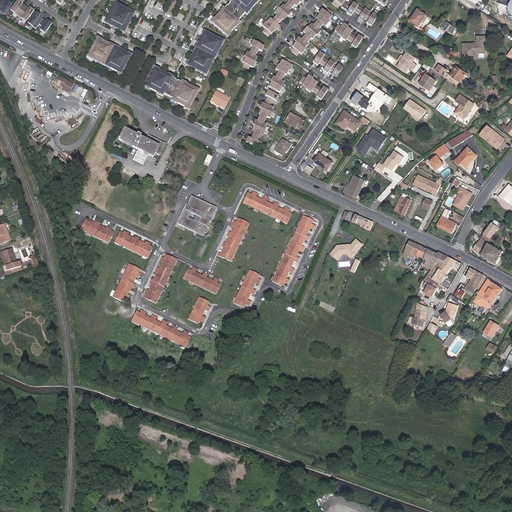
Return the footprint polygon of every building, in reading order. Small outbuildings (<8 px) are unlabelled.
[(216,17),(213,21),(228,34),(231,31),(237,26),(236,25),(251,8),(252,9),(258,3),(257,3),(259,0),(232,0),(231,2),(231,3),(229,5),(229,4),(222,12),(221,11),(216,17)] [(266,20),(262,24),(265,27),(263,30),(268,34),(270,32),(271,33),(275,29),(276,29),(280,25),(278,23),(283,18),(284,19),(288,15),(289,16),(293,12),(291,10),(296,5),(298,6),(301,2),(302,3),(305,0),(290,0),(286,5),(284,4),(280,8),(279,7),(275,11),(278,13),(273,19),(271,17),(267,21),(266,20)] [(333,0),(332,0),(328,0),(327,3),(330,5),(327,8),(333,12),(335,9),(336,10),(340,5),(339,4),(341,1),(342,2),(344,0),(333,0)] [(511,0),(506,0),(503,4),(506,6),(505,7),(507,8),(506,9),(511,12),(511,0)] [(2,1),(0,2),(0,12),(1,14),(0,14),(4,18),(12,7),(8,4),(6,7),(4,5),(2,1)] [(370,25),(377,15),(372,11),(371,13),(368,11),(369,10),(364,7),(363,8),(352,1),(345,10),(350,14),(353,9),(359,13),(357,16),(362,20),(365,16),(367,18),(365,22),(370,25)] [(19,3),(11,14),(19,20),(26,10),(23,7),(24,6),(19,3)] [(133,21),(135,16),(137,12),(119,3),(117,7),(116,7),(113,11),(114,11),(113,14),(112,14),(110,19),(111,19),(109,23),(127,32),(129,28),(130,28),(132,24),(131,23),(133,21)] [(426,15),(418,9),(410,21),(418,26),(422,22),(424,24),(426,23),(428,20),(428,18),(426,16),(426,15)] [(19,20),(27,25),(35,14),(31,11),(30,12),(26,10),(19,20)] [(315,37),(313,35),(318,30),(319,31),(322,27),(323,28),(327,23),(325,21),(327,18),(322,14),(320,17),(319,16),(315,21),(313,19),(309,23),(312,26),(308,31),(306,30),(302,34),(301,33),(298,38),(300,40),(298,43),(295,40),(292,45),(294,47),(292,50),(297,55),(300,51),(301,52),(305,48),(304,47),(306,44),(307,45),(311,41),(312,42),(315,37)] [(37,16),(29,27),(37,32),(40,28),(44,22),(41,20),(42,19),(37,16)] [(447,21),(442,28),(446,30),(450,24),(447,21)] [(48,25),(44,22),(40,28),(44,30),(42,34),(46,37),(53,27),(49,24),(48,25)] [(356,36),(350,32),(351,30),(346,27),(347,26),(342,22),(340,26),(337,24),(333,29),(336,31),(336,32),(340,35),(339,36),(344,40),(346,38),(352,42),(350,44),(355,47),(362,37),(357,34),(356,36)] [(224,39),(207,29),(204,34),(204,33),(200,40),(201,41),(196,49),(197,50),(195,52),(193,51),(190,58),(191,59),(189,63),(205,72),(207,68),(218,50),(219,50),(222,44),(222,43),(224,39)] [(260,49),(263,44),(253,38),(250,43),(252,44),(248,50),(246,49),(243,54),(244,55),(241,59),(243,60),(241,63),(246,67),(248,64),(252,66),(255,61),(254,60),(256,55),(254,54),(258,48),(260,49)] [(124,74),(133,57),(129,54),(122,50),(122,51),(113,46),(113,47),(110,46),(111,44),(104,40),(103,42),(99,39),(90,56),(95,58),(94,58),(113,68),(112,69),(119,73),(120,72),(124,74)] [(490,53),(491,41),(482,41),(482,44),(468,44),(467,58),(473,58),(473,53),(482,53),(490,53)] [(336,65),(333,63),(334,62),(329,59),(328,60),(322,56),(323,54),(319,51),(312,61),(317,64),(318,62),(324,66),(322,69),(327,72),(329,69),(332,71),(331,73),(336,76),(342,67),(337,63),(336,65)] [(416,58),(407,51),(404,56),(403,57),(400,61),(399,62),(400,62),(398,66),(400,67),(399,68),(404,72),(407,67),(413,71),(417,65),(413,62),(416,58)] [(266,124),(263,123),(266,116),(270,118),(272,112),(271,112),(273,107),(270,106),(271,102),(273,99),(276,101),(279,95),(275,93),(277,90),(279,92),(282,87),(281,86),(284,81),(281,80),(285,74),(286,74),(289,70),(290,70),(293,65),(290,64),(292,60),(286,57),(284,60),(282,59),(279,64),(278,63),(275,68),(278,70),(274,76),(272,75),(269,80),(270,81),(267,85),(270,87),(268,90),(267,89),(264,94),(266,95),(264,99),(262,102),(260,102),(258,107),(259,107),(257,113),(258,113),(255,120),(253,119),(251,124),(252,125),(250,130),(252,131),(249,137),(247,136),(244,142),(257,147),(259,141),(257,141),(260,134),(263,135),(265,130),(264,129),(266,124)] [(435,71),(443,76),(447,71),(439,65),(435,71)] [(460,82),(466,73),(457,67),(451,75),(450,75),(447,79),(457,86),(460,82)] [(162,71),(157,69),(148,87),(152,89),(152,90),(159,93),(159,92),(180,103),(179,104),(186,108),(187,107),(191,109),(200,91),(196,89),(189,85),(189,86),(180,81),(179,82),(177,81),(177,80),(168,75),(169,74),(162,71)] [(313,77),(308,74),(306,77),(302,75),(299,81),(302,83),(301,84),(306,87),(305,88),(310,91),(311,89),(317,93),(316,95),(321,98),(327,88),(323,85),(321,87),(315,83),(317,81),(312,78),(313,77)] [(437,81),(426,74),(419,84),(430,91),(437,81)] [(69,92),(73,84),(60,77),(57,83),(64,87),(63,89),(69,92)] [(379,110),(389,96),(378,89),(369,103),(379,110)] [(213,100),(222,105),(226,107),(231,98),(217,92),(213,100)] [(363,102),(365,99),(357,93),(350,102),(363,110),(367,104),(363,102)] [(472,101),(457,93),(453,100),(458,103),(460,104),(459,105),(457,109),(457,111),(465,115),(472,101)] [(425,110),(411,100),(405,108),(420,118),(425,110)] [(457,111),(457,109),(456,108),(454,112),(464,117),(465,115),(457,111)] [(355,131),(361,122),(344,111),(337,123),(345,129),(347,125),(355,131)] [(286,122),(297,129),(298,125),(302,127),(305,121),(291,113),(286,122)] [(475,123),(468,127),(474,133),(479,130),(475,123)] [(133,145),(154,156),(155,153),(159,155),(165,144),(148,135),(146,139),(124,128),(118,140),(133,147),(133,145)] [(499,141),(500,142),(504,138),(492,128),(485,136),(495,145),(499,141)] [(458,136),(462,142),(473,135),(469,129),(458,136)] [(378,150),(385,139),(372,130),(367,137),(365,136),(356,149),(364,155),(371,146),(378,150)] [(453,148),(462,142),(458,136),(449,142),(453,148)] [(284,153),(291,142),(283,137),(276,148),(284,153)] [(450,150),(445,144),(435,152),(438,156),(431,162),(438,170),(445,165),(440,159),(450,150)] [(153,157),(154,156),(133,145),(133,147),(153,157)] [(474,153),(468,148),(456,161),(460,165),(461,164),(465,167),(465,166),(467,167),(474,158),(474,157),(475,155),(474,154),(474,153)] [(392,170),(397,162),(399,163),(403,157),(394,150),(389,157),(388,156),(383,165),(392,170)] [(321,155),(320,154),(314,161),(328,171),(333,163),(326,158),(321,155)] [(312,165),(306,161),(303,166),(308,170),(312,165)] [(433,193),(437,184),(419,175),(414,184),(433,193)] [(343,192),(357,198),(365,181),(354,176),(348,188),(346,187),(343,192)] [(436,195),(441,186),(437,184),(433,193),(436,195)] [(460,186),(457,191),(460,193),(454,204),(463,210),(465,205),(463,204),(468,197),(469,198),(472,193),(460,186)] [(243,202),(287,223),(291,214),(288,212),(290,209),(285,207),(283,210),(277,207),(278,204),(274,202),(273,205),(266,202),(267,199),(263,197),(262,200),(255,197),(256,194),(253,192),(251,195),(247,193),(243,202)] [(401,196),(395,210),(404,214),(410,201),(406,198),(407,196),(404,194),(402,197),(401,196)] [(210,205),(191,196),(190,199),(208,209),(210,205)] [(190,199),(178,224),(194,232),(195,229),(204,233),(216,208),(210,205),(208,209),(190,199)] [(445,217),(449,211),(446,209),(437,225),(451,233),(457,224),(445,217)] [(361,224),(360,226),(365,228),(368,220),(359,215),(355,214),(353,220),(361,224)] [(313,221),(304,216),(273,282),(282,286),(284,283),(286,284),(288,280),(286,279),(289,272),(291,273),(293,269),(291,268),(294,261),(297,262),(299,258),(296,257),(299,251),(302,252),(304,247),(301,246),(304,240),(307,241),(309,236),(307,235),(310,229),(312,230),(314,226),(312,224),(313,221)] [(230,261),(248,223),(237,218),(236,222),(234,221),(232,225),(234,226),(231,232),(229,232),(227,236),(228,237),(226,243),(224,242),(222,247),(223,248),(220,254),(219,253),(217,255),(230,261)] [(368,220),(365,228),(370,230),(373,222),(368,220)] [(105,228),(99,225),(100,223),(96,221),(95,223),(91,221),(90,224),(86,222),(81,231),(86,233),(87,231),(109,242),(113,232),(110,231),(111,229),(107,226),(105,228)] [(488,242),(499,228),(493,223),(482,237),(488,242)] [(0,243),(0,244),(10,240),(4,225),(0,226),(0,243)] [(119,231),(114,241),(148,258),(153,247),(149,245),(149,244),(145,242),(145,243),(138,240),(139,239),(134,237),(134,238),(127,235),(128,233),(124,231),(123,233),(119,231)] [(362,244),(356,239),(351,245),(349,244),(349,245),(347,245),(346,244),(337,245),(331,253),(338,259),(342,253),(347,253),(351,257),(362,244)] [(497,263),(503,251),(488,243),(488,245),(481,240),(473,248),(481,255),(497,263)] [(428,249),(409,241),(403,254),(414,259),(416,255),(424,259),(428,249)] [(428,249),(424,259),(426,260),(430,262),(427,267),(432,269),(427,276),(433,280),(436,275),(442,266),(439,264),(444,255),(439,253),(438,254),(428,249)] [(11,250),(1,252),(6,271),(16,268),(20,267),(19,262),(15,263),(11,250)] [(20,267),(6,271),(1,252),(0,252),(0,260),(4,275),(21,270),(20,267)] [(392,262),(396,253),(392,252),(391,254),(389,253),(386,259),(392,262)] [(155,303),(176,260),(165,255),(164,258),(162,257),(160,262),(161,262),(159,269),(157,268),(155,272),(156,273),(153,280),(151,279),(149,283),(151,284),(148,291),(146,290),(144,294),(146,295),(145,298),(155,303)] [(442,266),(448,257),(444,255),(439,264),(442,266)] [(443,279),(455,260),(448,257),(442,266),(436,275),(443,279)] [(407,259),(405,264),(418,271),(420,265),(407,259)] [(125,299),(127,300),(129,296),(127,295),(131,288),(133,289),(135,285),(133,284),(136,277),(138,278),(140,274),(138,273),(140,270),(129,264),(114,297),(124,302),(125,299)] [(187,269),(183,278),(216,293),(220,284),(217,283),(218,280),(214,278),(213,281),(206,278),(208,275),(204,273),(202,276),(196,273),(197,270),(193,267),(191,270),(187,269)] [(466,287),(465,289),(474,293),(476,287),(477,288),(484,275),(471,268),(467,276),(471,279),(466,287)] [(259,276),(250,271),(234,303),(244,308),(245,304),(248,306),(250,302),(247,300),(250,294),(253,295),(255,291),(252,290),(255,283),(258,285),(261,280),(258,279),(259,276)] [(440,284),(443,279),(436,275),(433,280),(440,284)] [(430,284),(433,280),(427,276),(424,281),(426,282),(430,284)] [(479,294),(475,300),(487,308),(490,303),(492,305),(502,289),(488,279),(479,294)] [(433,294),(435,291),(440,284),(433,280),(430,284),(426,282),(423,288),(433,294)] [(463,291),(458,288),(455,294),(461,298),(465,292),(463,291)] [(209,302),(199,298),(189,320),(198,325),(200,321),(203,322),(205,318),(202,317),(205,310),(208,311),(210,307),(207,306),(209,302)] [(487,308),(475,300),(474,302),(486,310),(487,308)] [(427,312),(428,307),(418,302),(417,310),(427,312)] [(458,306),(450,303),(448,308),(449,308),(448,310),(441,315),(446,322),(447,322),(451,319),(455,317),(458,306)] [(136,311),(132,321),(186,347),(191,338),(187,336),(189,333),(184,331),(183,334),(177,331),(178,328),(174,326),(172,329),(166,326),(167,323),(162,320),(161,323),(155,320),(156,318),(152,315),(150,318),(144,315),(145,312),(141,310),(140,313),(136,311)] [(423,327),(424,322),(425,319),(426,319),(427,312),(417,310),(416,318),(414,318),(413,325),(423,327)] [(499,326),(491,321),(482,336),(491,341),(499,326)] [(451,332),(444,344),(447,346),(450,348),(457,337),(451,332)] [(491,343),(487,349),(494,353),(498,347),(491,343)] [(127,499),(127,500),(124,504),(133,510),(136,505),(127,499)]
